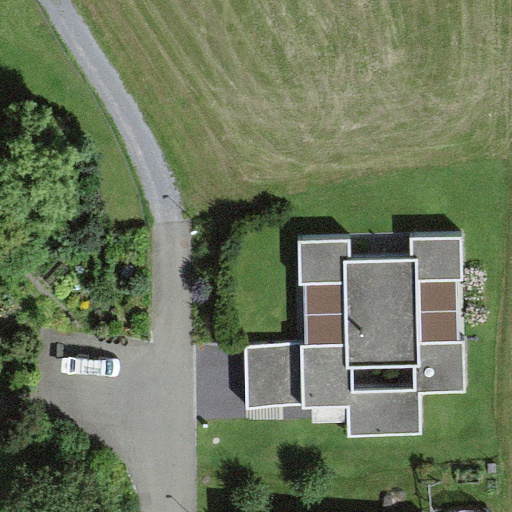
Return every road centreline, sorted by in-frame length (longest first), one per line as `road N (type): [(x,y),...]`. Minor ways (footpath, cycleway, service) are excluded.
road 1 (residential): [(182,511),(175,189)]
road 2 (track): [(175,189),(68,0)]
